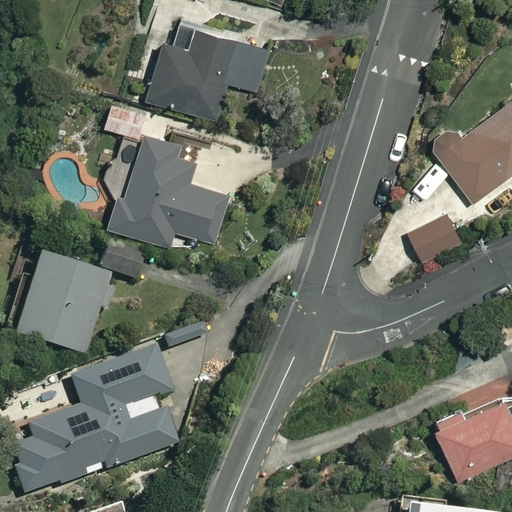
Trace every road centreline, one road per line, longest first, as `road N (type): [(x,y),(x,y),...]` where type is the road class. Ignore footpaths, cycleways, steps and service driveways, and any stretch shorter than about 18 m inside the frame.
road 1 (residential): [(413,0),(310,319)]
road 2 (residential): [(511,265),(381,327),(337,332),(310,319)]
road 3 (residential): [(310,319),(226,511)]
